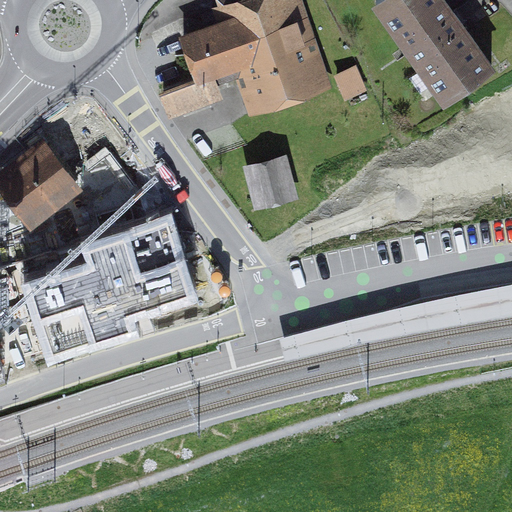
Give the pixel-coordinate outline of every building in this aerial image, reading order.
[(222,100),(220,76),(241,69),(252,103),(315,84),(289,0),(237,0),(223,5),(228,21),(184,34),(198,82),(165,94),(175,118),(222,100)] [(389,0),(378,8),(445,100),(491,67),(441,0),(389,0)] [(340,78),(350,101),(369,93),(359,69),(340,78)] [(45,146),(0,180),(0,196),(27,230),(79,189),(45,146)] [(286,158),(243,168),(254,213),(299,202),(286,158)] [(190,288),(193,287),(188,274),(186,275),(172,232),(175,231),(168,211),(156,214),(156,217),(100,235),(99,233),(86,237),(87,239),(92,257),(47,271),(46,268),(26,275),(30,287),(32,287),(46,330),(44,331),(50,348),(50,351),(63,347),(62,344),(119,326),(119,329),(132,325),(132,322),(126,305),(171,291),(172,293),(190,288)] [(0,267),(0,364),(50,348),(44,331),(46,330),(32,287),(30,287),(26,275),(46,268),(47,271),(92,257),(87,239),(0,267)] [(284,336),(292,360),(496,317),(511,315),(511,286),(492,290),(284,336)] [(126,305),(132,322),(195,302),(190,288),(172,293),(171,291),(126,305)]
